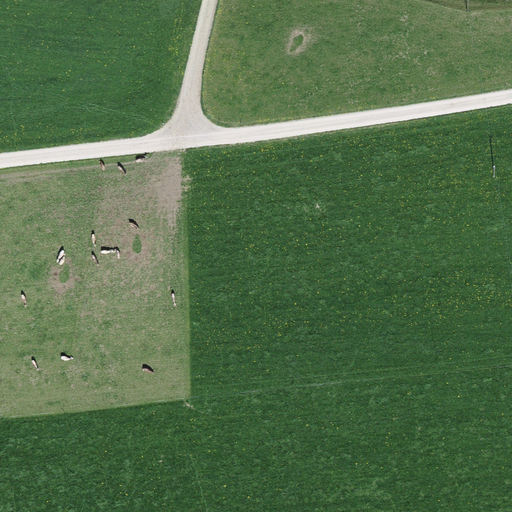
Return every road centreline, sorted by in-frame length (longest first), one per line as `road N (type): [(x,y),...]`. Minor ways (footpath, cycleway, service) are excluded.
road 1 (track): [(511,94),(0,160)]
road 2 (track): [(210,0),(175,139)]
